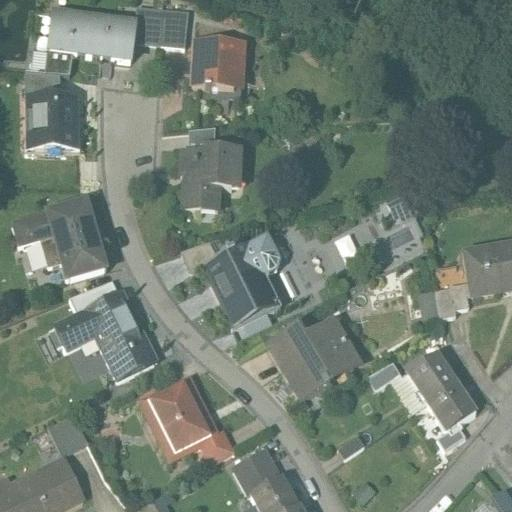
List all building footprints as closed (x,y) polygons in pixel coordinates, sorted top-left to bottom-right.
[(162,16),(139,15),(136,30),(133,49),(161,51),(162,16)] [(161,51),(183,53),(186,18),(162,16),(161,51)] [(136,30),(63,20),(59,43),(56,43),(56,45),(59,46),(57,60),(130,71),(133,49),(136,30)] [(245,44),(190,42),(190,93),(244,93),(245,44)] [(60,84),(23,81),(24,103),(60,102),(60,84)] [(78,104),(78,102),(60,102),(24,103),(24,105),(31,105),(32,158),(79,157),(79,140),(76,140),(76,104),(78,104)] [(215,135),(189,137),(189,146),(214,148),(215,135)] [(212,157),(183,155),(182,178),(186,178),(183,212),(199,213),(200,209),(215,210),(214,214),(217,214),(218,190),(231,191),(232,176),(239,177),(241,155),(212,153),(212,157)] [(85,209),(45,221),(46,222),(11,233),(18,256),(40,249),(48,275),(68,269),(73,287),(106,277),(95,241),(92,242),(89,234),(92,233),(85,209)] [(370,226),(336,239),(344,260),(378,248),(370,226)] [(265,240),(202,271),(203,273),(205,271),(235,331),(233,333),(234,334),(282,311),(281,309),(275,312),(258,277),(275,268),(263,243),(265,242),(265,240)] [(500,260),(465,267),(469,290),(472,303),(472,304),(474,304),(474,302),(499,298),(499,299),(511,296),(511,249),(498,252),(500,260)] [(112,287),(69,304),(77,320),(118,299),(112,287)] [(469,290),(448,294),(449,298),(434,301),(439,328),(453,325),(452,319),(468,316),(466,304),(472,303),(469,290)] [(136,335),(118,299),(77,320),(53,332),(67,359),(96,345),(117,387),(158,367),(141,332),(136,335)] [(434,301),(418,304),(423,331),(439,328),(434,301)] [(307,350),(296,332),(269,347),(288,382),(293,379),(307,403),(328,391),(325,385),(355,367),(336,334),(307,350)] [(435,362),(407,380),(426,409),(454,391),(435,362)] [(400,379),(393,367),(367,383),(374,395),(400,379)] [(185,389),(148,407),(175,461),(200,448),(212,443),(212,442),(185,389)] [(454,391),(426,409),(446,439),(457,432),(474,421),(454,391)] [(73,423),(48,435),(62,463),(87,450),(73,423)] [(446,439),(436,445),(444,458),(464,443),(457,432),(446,439)] [(212,443),(200,448),(211,469),(233,458),(222,437),(212,442),(212,443)] [(355,442),(336,455),(343,465),(362,452),(355,442)] [(264,457),(232,475),(248,502),(250,501),(279,484),(264,457)] [(36,493),(12,505),(4,490),(0,491),(0,511),(72,511),(84,507),(67,472),(34,488),(36,493)] [(295,511),(279,484),(250,501),(255,511),(295,511)] [(374,496),(363,486),(351,500),(362,510),(374,496)] [(508,511),(501,502),(486,511),(508,511)]
